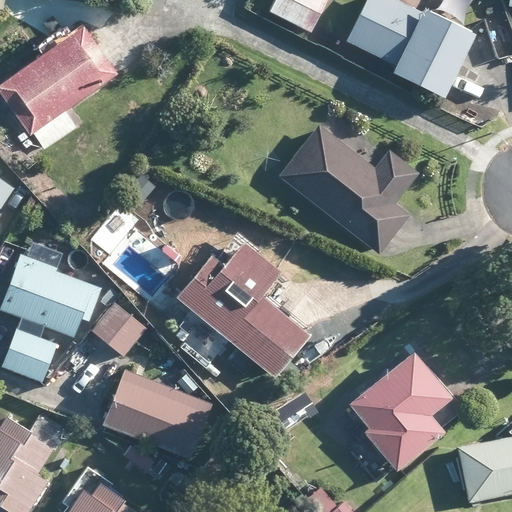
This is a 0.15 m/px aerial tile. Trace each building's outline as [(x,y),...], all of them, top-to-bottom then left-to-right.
[(307,33),(323,0),(270,0),(265,12),(307,33)] [(440,91),(467,36),(417,11),(416,13),(389,0),(361,0),(341,41),(389,65),(385,74),(436,100),(440,91)] [(443,6),(441,0),(427,0),(428,8),(436,11),(443,6)] [(511,19),(489,24),(497,60),(511,57),(511,19)] [(110,75),(94,53),(76,27),(0,80),(0,105),(23,138),(31,132),(44,149),(74,128),(61,110),(70,104),(110,75)] [(370,169),(318,129),(315,126),(276,177),(376,254),(406,216),(391,204),(396,199),(415,175),(384,151),(370,169)] [(0,201),(9,189),(0,181),(0,201)] [(254,297),(273,274),(235,244),(217,266),(205,257),(178,291),(171,299),(186,311),(225,343),(270,379),(303,337),(296,331),(254,297)] [(0,311),(16,318),(71,338),(78,319),(85,322),(98,289),(53,272),(54,269),(21,257),(17,255),(0,300),(0,311)] [(121,357),(144,328),(111,302),(88,331),(121,357)] [(0,360),(0,366),(38,381),(53,343),(13,328),(1,359),(0,360)] [(393,472),(439,433),(424,415),(444,399),(405,353),(351,400),(344,406),(358,423),(364,430),(361,433),(389,468),(393,472)] [(132,376),(123,372),(119,370),(110,393),(100,419),(99,421),(97,425),(185,459),(206,405),(132,376)] [(26,511),(45,482),(43,480),(34,474),(50,447),(1,417),(0,419),(0,508),(6,511),(26,511)] [(511,435),(507,437),(453,448),(464,502),(478,500),(511,492),(511,435)] [(134,511),(121,503),(95,485),(87,496),(79,491),(67,509),(64,511),(134,511)] [(349,511),(341,503),(331,511),(349,511)]
